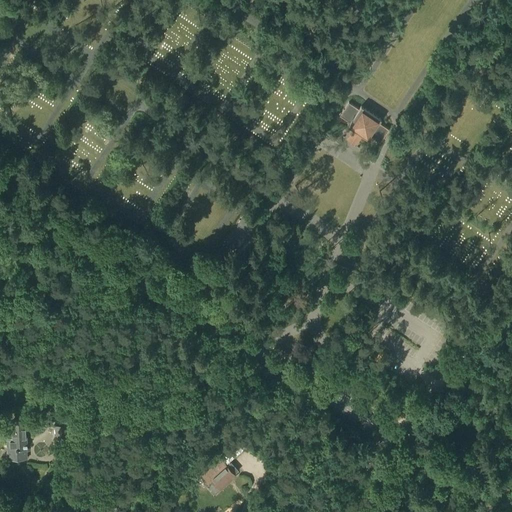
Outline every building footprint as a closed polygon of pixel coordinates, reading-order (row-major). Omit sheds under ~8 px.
[(359,109),(348,102),(339,116),(349,122),(347,126),(353,130),(350,135),(358,140),(361,135),(367,139),(370,136),(380,143),(389,129),(379,122),(381,119),(361,105),(359,109)] [(243,216),(237,225),(242,228),(247,219),(243,216)] [(6,438),(7,459),(27,458),(25,420),(11,421),(12,438),(6,438)] [(55,426),(56,439),(65,439),(65,425),(55,426)] [(235,441),(220,454),(227,462),(242,449),(235,441)] [(210,458),(204,463),(208,467),(214,463),(210,458)] [(230,479),(231,480),(235,476),(234,474),(238,471),(230,462),(227,466),(222,461),(203,479),(215,491),(219,488),(219,489),(230,479)] [(272,461),(268,465),(272,469),(277,465),(272,461)] [(53,486),(45,492),(56,504),(63,498),(53,486)]
